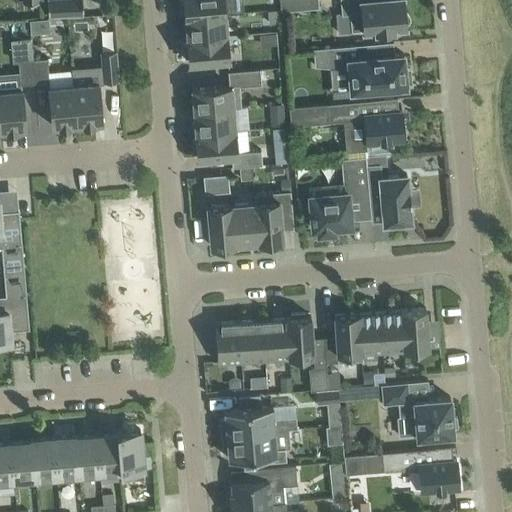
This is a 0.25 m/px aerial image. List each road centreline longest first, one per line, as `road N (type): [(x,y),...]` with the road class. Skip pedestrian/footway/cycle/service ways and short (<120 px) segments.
road 1 (residential): [(176,285),(470,262)]
road 2 (residential): [(449,0),(470,262)]
road 3 (residential): [(470,262),(493,511)]
road 4 (residential): [(0,403),(187,386)]
road 5 (residential): [(163,150),(0,164)]
road 6 (residential): [(163,150),(152,0)]
road 7 (residential): [(176,285),(163,150)]
road 8 (residential): [(198,511),(187,386)]
